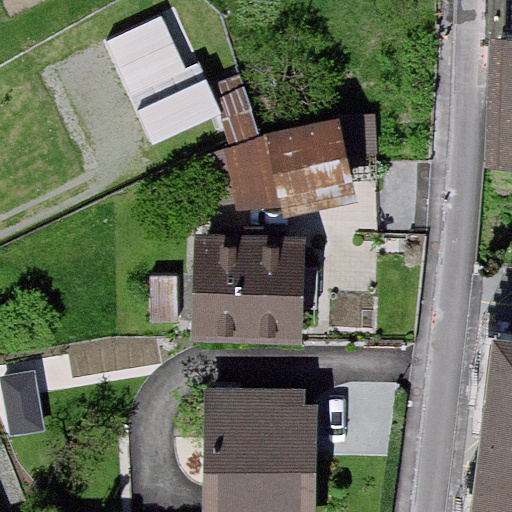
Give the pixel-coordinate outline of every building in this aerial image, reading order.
[(167,14),(109,42),(151,129),(209,101),(167,14)] [(511,67),(491,67),(486,159),(511,160),(511,67)] [(342,123),(232,148),(247,213),(357,187),(342,123)] [(283,242),(187,244),(189,340),(285,338),(283,242)] [(511,511),(511,338),(479,335),(458,511),(511,511)] [(293,511),(295,405),(208,403),(205,511),(293,511)]
